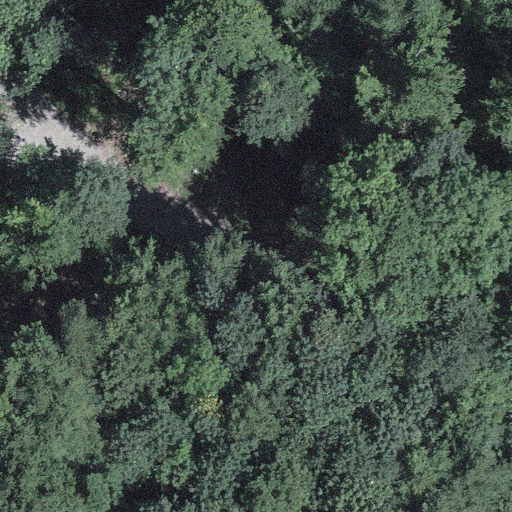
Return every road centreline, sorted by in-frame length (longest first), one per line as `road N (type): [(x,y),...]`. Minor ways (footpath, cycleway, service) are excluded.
road 1 (track): [(0,135),(133,199),(493,399),(511,418)]
road 2 (track): [(133,199),(0,97)]
